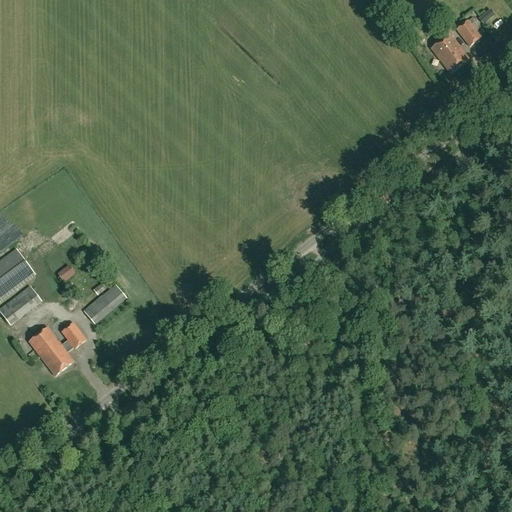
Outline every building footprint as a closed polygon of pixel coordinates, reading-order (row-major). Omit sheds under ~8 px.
[(491,10),(484,14),(490,20),(495,15),(491,10)] [(470,47),(482,38),(469,21),(457,31),(470,47)] [(431,50),(450,74),(469,60),(450,35),(431,50)] [(0,301),(35,275),(17,250),(0,262),(0,301)] [(48,259),(55,266),(64,260),(58,252),(48,259)] [(58,274),(64,283),(75,275),(69,266),(58,274)] [(93,291),(97,297),(107,290),(102,284),(93,291)] [(85,312),(95,325),(127,299),(117,287),(85,312)] [(67,310),(78,319),(87,309),(76,299),(67,310)] [(0,309),(0,313),(11,327),(19,320),(7,304),(0,309)] [(62,346),(48,328),(29,343),(55,377),(74,363),(67,353),(74,349),(75,350),(87,341),(74,324),(62,333),(69,341),(62,346)]
